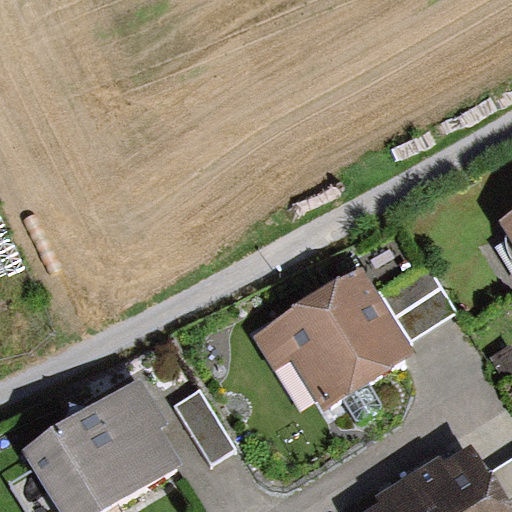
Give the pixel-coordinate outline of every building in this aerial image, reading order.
[(389,294),(419,347),(467,320),(438,267),(389,294)] [(415,357),(357,268),(266,326),(324,415),(415,357)] [(105,511),(172,472),(130,402),(33,461),(63,511),(105,511)] [(423,499),(431,511),(511,511),(511,510),(481,462),(423,499)] [(431,511),(423,499),(402,511),(431,511)]
